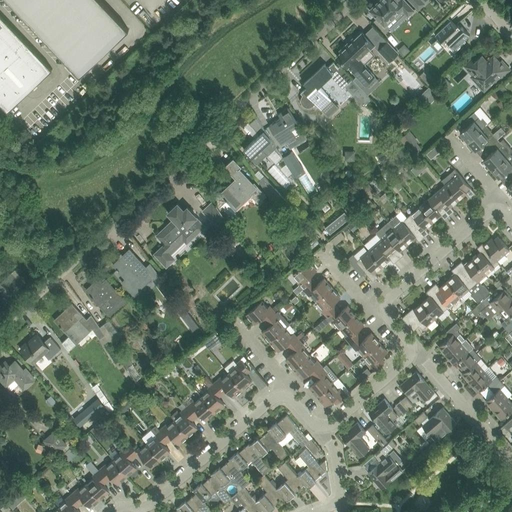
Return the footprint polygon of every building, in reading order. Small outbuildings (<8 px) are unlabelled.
[(129,30),(101,0),(8,0),(80,76),(129,30)] [(409,16),(415,10),(404,0),(400,0),(397,3),(394,0),(381,0),(371,10),(385,26),(395,17),(398,20),(403,15),(405,18),(408,15),(409,16)] [(410,0),(419,9),(425,3),(421,0),(410,0)] [(0,101),(8,111),(53,69),(0,13),(0,101)] [(442,41),(446,45),(448,43),(451,46),(450,47),(455,52),(466,41),(465,40),(470,35),(462,26),(461,28),(458,25),(457,26),(451,21),(451,20),(435,35),(438,38),(442,41)] [(340,50),(342,52),(337,56),(348,67),(349,67),(365,84),(372,78),(375,75),(364,64),(375,55),(370,50),(375,46),(362,33),(349,45),(347,44),(340,50)] [(378,50),(389,62),(398,53),(388,42),(378,50)] [(404,44),(398,50),(404,57),(410,50),(404,44)] [(471,59),(465,65),(479,80),(477,82),(485,90),(499,77),(501,78),(503,76),(510,69),(502,60),(501,61),(494,54),(487,61),(482,56),(475,62),(471,59)] [(304,90),(301,93),(303,95),(302,97),(302,99),(302,101),(303,103),(304,104),(306,105),(307,106),(308,106),(310,106),(311,106),(313,104),(316,101),(323,108),(332,99),(329,96),(321,87),(319,86),(320,85),(324,81),(325,81),(329,77),(331,75),(343,88),(345,86),(364,105),(372,98),(341,65),(339,67),(334,62),(329,67),(326,64),(305,83),(308,87),(305,89),(304,90)] [(436,82),(425,71),(420,77),(430,87),(431,88),(435,84),(436,82)] [(444,76),(438,81),(443,86),(448,81),(444,76)] [(502,84),(498,88),(503,94),(507,90),(502,84)] [(431,88),(430,87),(416,100),(426,109),(439,96),(431,88)] [(494,91),(491,95),(497,99),(500,95),(494,91)] [(504,99),(497,105),(501,110),(508,105),(504,99)] [(270,125),(282,144),(303,131),(289,108),(279,114),(282,120),(278,122),(277,121),(270,125)] [(468,141),(487,125),(489,123),(484,118),(482,119),(475,112),(465,120),(469,124),(460,132),(468,141)] [(57,124),(47,114),(31,129),(41,139),(57,124)] [(244,149),(252,158),(251,158),(257,164),(267,155),(267,156),(277,147),(265,129),(257,117),(250,123),(257,131),(260,135),(244,149)] [(487,125),(468,141),(476,150),(485,142),(489,147),(496,140),(498,139),(494,134),(487,125)] [(498,131),(494,134),(498,139),(502,135),(505,133),(501,128),(498,131)] [(410,130),(400,139),(409,149),(419,141),(410,130)] [(484,159),(484,160),(491,169),(506,156),(511,150),(511,149),(503,139),(501,141),(500,140),(498,139),(496,140),(489,147),(493,152),(484,159)] [(292,152),(283,157),(292,172),(289,175),(293,179),(296,177),(297,179),(306,173),(304,169),(292,152)] [(506,156),(491,169),(499,177),(500,177),(508,170),(511,173),(511,159),(510,161),(506,156)] [(233,183),(221,194),(228,201),(236,209),(251,195),(254,198),(259,194),(263,199),(267,195),(257,185),(255,186),(239,169),(242,167),(233,158),(224,167),(237,180),(234,184),(233,183)] [(422,160),(411,169),(413,171),(417,175),(427,167),(422,160)] [(442,180),(446,184),(459,199),(467,193),(470,197),(475,192),(455,169),(442,180)] [(264,176),(259,181),(271,199),(279,211),(281,209),(290,219),(292,221),(296,217),(295,215),(298,212),(279,192),(264,176)] [(369,184),(363,190),(369,196),(375,191),(369,184)] [(446,184),(433,195),(450,215),(455,211),(451,206),(459,199),(446,184)] [(433,195),(420,206),(433,221),(441,215),(445,219),(450,215),(433,195)] [(213,201),(203,211),(214,223),(215,222),(225,236),(233,230),(223,215),(213,201)] [(155,254),(167,266),(173,260),(173,256),(169,251),(183,238),(186,241),(189,241),(205,226),(197,217),(188,207),(184,210),(178,203),(176,205),(175,205),(170,209),(171,210),(168,212),(174,219),(157,235),(159,237),(158,238),(161,241),(162,240),(164,243),(163,244),(164,245),(155,254)] [(375,203),(372,206),(377,212),(380,209),(375,203)] [(328,204),(322,208),(325,212),(331,208),(328,204)] [(420,206),(407,217),(424,237),(429,232),(425,228),(433,221),(420,206)] [(345,212),(325,228),(330,234),(350,218),(345,212)] [(388,221),(395,228),(408,243),(416,236),(419,241),(424,237),(407,217),(403,221),(397,214),(388,221)] [(376,232),(382,239),(399,259),(404,254),(400,250),(408,243),(395,228),(388,221),(376,232)] [(343,231),(334,238),(337,243),(346,236),(343,231)] [(378,234),(365,245),(370,250),(369,250),(383,265),(390,259),(394,263),(399,259),(382,239),(378,234)] [(483,243),(482,243),(499,263),(500,263),(497,260),(510,249),(501,238),(496,242),(492,238),(484,245),(483,243)] [(481,252),(473,259),(487,274),(499,263),(482,243),(477,247),(481,252)] [(130,249),(114,264),(118,269),(117,269),(126,279),(122,282),(134,295),(152,278),(179,312),(185,307),(158,273),(150,264),(147,267),(137,256),(130,249)] [(348,259),(362,275),(366,272),(373,281),(378,276),(375,272),(383,265),(369,250),(358,260),(353,254),(348,259)] [(462,261),(457,265),(474,285),(485,297),(490,292),(484,285),(483,286),(479,281),(487,274),(473,259),(465,265),(462,261)] [(300,284),(304,289),(315,279),(311,275),(317,270),(309,260),(294,273),(302,282),(300,284)] [(249,263),(241,270),(249,278),(256,271),(249,263)] [(456,274),(448,280),(461,296),(469,289),(473,294),(472,295),(479,302),(485,297),(474,285),(457,265),(452,269),(456,274)] [(23,285),(16,277),(12,273),(0,283),(0,289),(8,298),(23,285)] [(98,303),(106,312),(114,305),(123,297),(119,293),(110,283),(106,279),(105,279),(106,280),(103,283),(98,278),(87,290),(92,295),(91,296),(98,303)] [(309,291),(317,301),(333,287),(325,278),(318,284),(315,279),(304,289),(307,292),(308,293),(309,291)] [(436,283),(432,287),(449,307),(461,296),(448,280),(440,287),(436,283)] [(323,311),(327,316),(338,307),(334,302),(341,297),(333,287),(317,301),(325,310),(323,311)] [(430,296),(423,302),(436,318),(449,307),(432,287),(427,291),(430,296)] [(494,314),(498,310),(511,298),(511,297),(505,289),(495,297),(491,293),(477,305),(481,310),(487,306),(494,314)] [(501,323),(506,328),(511,322),(511,316),(511,315),(511,314),(511,298),(498,310),(506,319),(501,323)] [(262,318),(265,322),(276,313),(275,312),(272,308),(270,310),(262,301),(247,314),(255,323),(262,318)] [(436,318),(423,302),(414,310),(415,311),(411,315),(409,312),(402,317),(414,330),(420,325),(423,329),(436,318)] [(66,313),(57,321),(61,325),(60,326),(65,332),(69,336),(62,343),(64,346),(68,351),(76,343),(76,344),(77,343),(73,340),(84,329),(88,333),(93,329),(100,338),(106,334),(100,327),(93,317),(89,321),(72,303),(64,311),(66,313)] [(278,303),(272,308),(275,312),(281,307),(278,303)] [(333,319),(341,328),(356,315),(348,305),(342,311),(338,307),(327,316),(331,320),(333,319)] [(185,307),(179,312),(193,331),(199,326),(185,307)] [(269,326),(263,332),(271,341),(286,328),(290,325),(289,324),(290,323),(283,316),(278,311),(276,313),(265,322),(269,326)] [(347,339),(351,343),(362,334),(358,330),(364,324),(356,315),(341,328),(349,337),(347,339)] [(100,327),(106,334),(111,342),(121,335),(110,320),(100,327)] [(448,338),(439,346),(447,355),(461,343),(465,339),(460,333),(457,330),(461,327),(457,323),(453,325),(452,327),(444,333),(448,338)] [(285,345),(289,349),(300,340),(299,340),(297,337),(296,336),(294,337),(286,328),(271,341),(279,351),(285,345)] [(220,329),(203,341),(208,348),(223,338),(221,335),(223,333),(220,329)] [(356,346),(364,355),(380,342),(372,333),(365,338),(362,334),(351,343),(355,348),(356,346)] [(21,349),(33,363),(44,353),(50,359),(61,349),(50,336),(44,342),(37,334),(27,344),(26,343),(21,347),(22,348),(21,349)] [(491,341),(495,347),(500,343),(495,337),(491,341)] [(286,359),(294,368),(310,355),(302,346),(303,344),(300,340),(289,349),(292,354),(286,359)] [(380,342),(364,355),(372,365),(370,366),(371,366),(374,371),(385,361),(381,357),(388,351),(380,342)] [(456,363),(460,367),(477,353),(473,348),(468,352),(461,343),(447,355),(454,364),(456,363)] [(205,368),(216,362),(212,353),(207,355),(204,349),(197,352),(205,368)] [(462,373),(470,382),(484,370),(477,362),(481,358),(477,353),(460,367),(464,372),(462,373)] [(128,355),(122,359),(127,368),(133,364),(128,355)] [(309,372),(312,377),(323,367),(319,363),(318,364),(310,355),(294,368),(302,378),(309,372)] [(501,357),(498,360),(502,365),(506,362),(502,357),(501,357)] [(477,362),(484,370),(489,366),(481,358),(477,362)] [(239,365),(229,373),(243,388),(252,380),(246,374),(251,370),(242,359),(237,363),(239,365)] [(3,363),(0,366),(0,377),(1,379),(7,386),(10,390),(12,390),(20,383),(25,388),(33,381),(36,379),(26,367),(23,370),(22,368),(15,361),(11,365),(7,360),(3,363)] [(350,360),(345,365),(349,369),(354,364),(350,360)] [(133,364),(127,368),(136,381),(142,377),(133,364)] [(198,364),(195,367),(200,373),(203,370),(198,364)] [(316,381),(310,386),(318,396),(333,382),(325,373),(327,372),(331,368),(327,364),(323,367),(312,377),(316,381)] [(496,375),(489,366),(484,370),(492,379),(496,375)] [(487,384),(491,388),(501,380),(496,375),(492,379),(484,370),(470,382),(478,392),(487,384)] [(415,389),(425,400),(435,391),(417,371),(401,384),(409,394),(415,389)] [(219,379),(214,383),(224,394),(228,390),(233,397),(243,388),(229,373),(220,381),(219,379)] [(486,401),(494,410),(508,397),(500,389),(505,385),(504,384),(501,380),(491,388),(495,393),(486,401)] [(333,382),(318,396),(326,405),(332,399),(336,404),(347,394),(343,390),(341,391),(333,382)] [(211,389),(202,396),(216,412),(225,404),(219,398),(224,394),(214,383),(210,387),(211,389)] [(500,389),(508,397),(511,393),(511,392),(505,385),(500,389)] [(51,395),(48,399),(53,405),(57,402),(51,395)] [(191,402),(187,406),(196,417),(201,414),(206,420),(216,412),(202,396),(193,404),(191,402)] [(406,396),(401,400),(409,410),(414,405),(406,396)] [(511,402),(508,397),(494,410),(501,419),(511,411),(511,412),(511,402)] [(98,398),(92,403),(99,411),(105,406),(98,398)] [(387,433),(397,424),(393,420),(398,416),(392,409),(393,408),(385,398),(369,412),(387,433)] [(409,410),(401,400),(396,405),(404,414),(409,410)] [(184,412),(175,420),(188,436),(198,427),(192,421),(196,417),(187,406),(183,410),(184,412)] [(436,414),(422,425),(431,435),(436,441),(447,432),(450,430),(457,423),(443,407),(436,414)] [(415,419),(419,424),(428,416),(424,411),(415,419)] [(276,422),(268,429),(269,431),(269,430),(278,441),(279,441),(283,446),(288,442),(284,437),(290,431),(300,443),(303,446),(306,443),(310,440),(311,439),(312,437),(308,433),(306,435),(288,414),(278,423),(276,422)] [(511,417),(503,425),(507,430),(511,425),(511,417)] [(164,426),(160,430),(169,441),(174,437),(179,444),(188,436),(175,420),(166,428),(164,426)] [(342,435),(360,456),(370,448),(360,437),(366,431),(358,422),(342,435)] [(368,429),(383,447),(389,442),(373,424),(368,429)] [(157,436),(148,443),(161,459),(170,451),(165,445),(169,441),(160,430),(156,425),(151,429),(157,436)] [(44,439),(56,454),(68,444),(56,429),(44,439)] [(258,437),(250,444),(250,445),(260,457),(261,457),(272,447),(282,458),(289,452),(283,446),(279,441),(278,441),(269,430),(269,431),(259,439),(258,437)] [(311,439),(310,440),(306,443),(314,453),(320,449),(319,448),(311,439)] [(403,470),(389,454),(388,452),(393,447),(389,442),(383,447),(374,455),(380,462),(368,472),(382,488),(403,470)] [(131,443),(126,446),(136,457),(140,454),(138,452),(139,451),(131,443)] [(139,451),(138,452),(140,454),(152,467),(161,459),(148,443),(139,451)] [(229,458),(231,460),(231,459),(240,470),(241,470),(252,460),(264,474),(265,474),(271,469),(261,457),(260,457),(250,445),(250,444),(249,443),(239,452),(238,451),(229,458)] [(39,444),(36,451),(41,453),(42,452),(44,453),(46,449),(43,448),(44,446),(39,444)] [(124,452),(114,460),(128,475),(137,467),(132,461),(136,457),(126,446),(122,450),(124,452)] [(305,484),(304,484),(308,488),(317,481),(316,479),(326,471),(306,448),(300,454),(309,466),(298,476),(305,484)] [(211,474),(212,475),(213,475),(222,486),(234,476),(243,487),(244,487),(250,481),(241,470),(240,470),(231,459),(231,460),(221,468),(220,466),(211,474)] [(104,466),(99,470),(109,481),(113,477),(118,484),(128,475),(114,460),(105,468),(104,466)] [(284,496),(284,497),(287,501),(296,493),(295,492),(304,484),(305,484),(298,476),(286,461),(279,467),(289,478),(277,488),(284,496)] [(96,475),(87,483),(101,499),(110,491),(104,485),(109,481),(99,470),(95,474),(96,475)] [(265,474),(264,474),(258,480),(268,491),(256,501),(263,509),(265,511),(268,511),(275,506),(274,505),(284,497),(284,496),(277,488),(265,474)] [(193,490),(196,493),(204,502),(204,501),(216,492),(225,503),(232,497),(222,486),(213,475),(212,475),(203,483),(202,482),(193,490)] [(76,490),(72,493),(81,504),(86,501),(91,507),(101,499),(87,483),(78,491),(76,490)] [(259,511),(263,509),(256,501),(244,487),(243,487),(237,492),(232,497),(231,498),(241,509),(237,511),(259,511)] [(21,491),(16,495),(22,501),(26,497),(21,491)] [(69,499),(60,507),(64,511),(80,511),(77,508),(81,504),(72,493),(68,497),(69,499)] [(177,508),(178,509),(181,511),(196,511),(199,510),(201,511),(213,511),(204,501),(204,502),(196,493),(187,501),(186,500),(177,508)]
